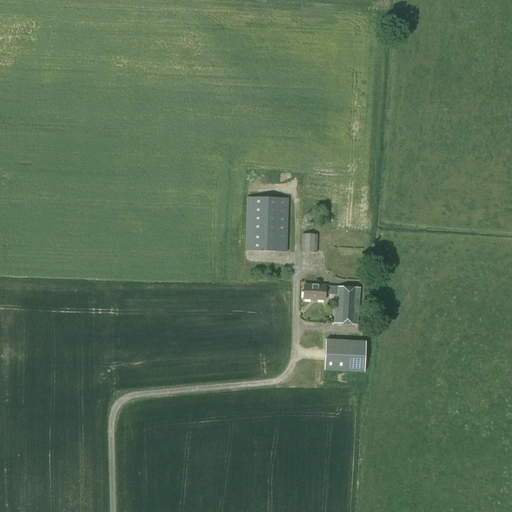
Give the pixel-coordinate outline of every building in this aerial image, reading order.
[(303,180),(303,187),(324,188),(324,181),(303,180)] [(302,188),(302,199),(323,199),(324,188),(302,188)] [(286,253),(288,199),(246,197),(245,251),(286,253)] [(365,239),(365,199),(352,199),(352,239),(365,239)] [(316,253),(317,235),(302,234),(301,253),(316,253)] [(358,325),(360,289),(324,287),(324,286),(304,285),(303,299),(324,301),(324,294),(336,295),(334,323),(358,325)] [(365,342),(325,340),(323,371),(363,373),(365,342)]
